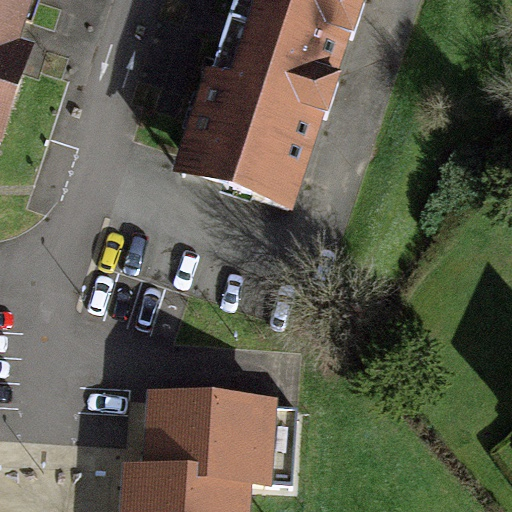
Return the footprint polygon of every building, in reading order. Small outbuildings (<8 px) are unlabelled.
[(0,0),(0,136),(21,72),(5,67),(10,53),(27,0),(0,0)] [(236,0),(230,21),(255,30),(248,52),(223,44),(184,163),(236,181),(231,198),(287,217),(357,0),(236,0)] [(255,30),(230,21),(223,44),(248,52),(255,30)] [(26,58),(10,53),(5,67),(21,72),(26,58)] [(236,181),(184,163),(178,181),(231,198),(236,181)] [(145,393),(141,467),(119,466),(116,511),(252,511),(254,490),(270,490),(275,400),(145,393)]
